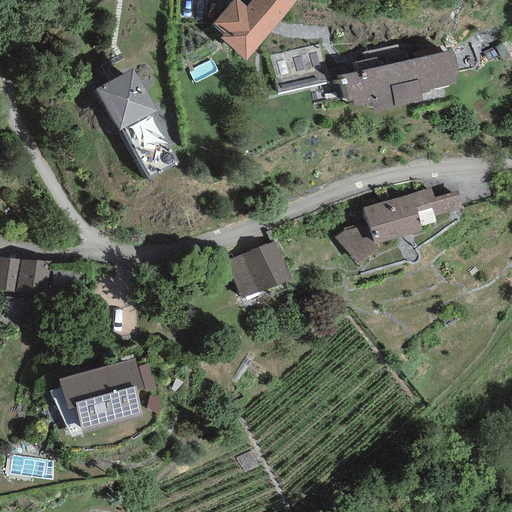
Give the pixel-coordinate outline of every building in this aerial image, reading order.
[(296,0),(251,0),(246,6),(239,0),(233,0),(213,24),(224,33),(219,38),(246,62),(296,0)] [(376,57),(354,62),(357,72),(337,76),(342,99),(347,98),(348,102),(352,101),(354,107),(371,103),(373,112),(423,102),(421,94),(429,92),(429,90),(456,84),(454,77),(459,76),(453,50),(378,65),(376,57)] [(133,68),(96,88),(118,130),(123,128),(150,179),(177,164),(150,114),(155,110),(133,68)] [(365,214),(334,238),(357,265),(378,248),(376,244),(421,231),(420,227),(436,222),(434,216),(461,208),(456,191),(434,198),(431,188),(363,208),(365,214)] [(274,241),(225,261),(241,299),(290,279),(274,241)] [(0,292),(15,294),(21,261),(0,258),(0,292)] [(50,261),(21,261),(15,294),(42,296),(50,261)] [(135,358),(59,379),(68,411),(75,409),(81,431),(143,414),(137,395),(155,390),(148,366),(137,369),(135,358)]
